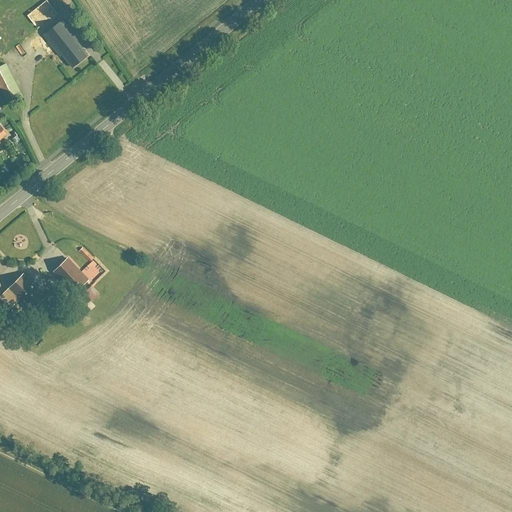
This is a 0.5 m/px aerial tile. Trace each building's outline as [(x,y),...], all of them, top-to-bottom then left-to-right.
[(45,6),(29,18),(40,32),(56,20),(45,6)] [(16,10),(0,21),(0,53),(1,55),(32,33),(16,10)] [(64,23),(46,37),(73,73),(91,60),(64,23)] [(9,66),(0,70),(0,93),(7,108),(24,99),(9,66)] [(0,124),(0,143),(13,133),(4,121),(0,124)] [(69,260),(55,275),(75,292),(88,277),(69,260)] [(27,274),(4,296),(24,317),(48,294),(27,274)]
